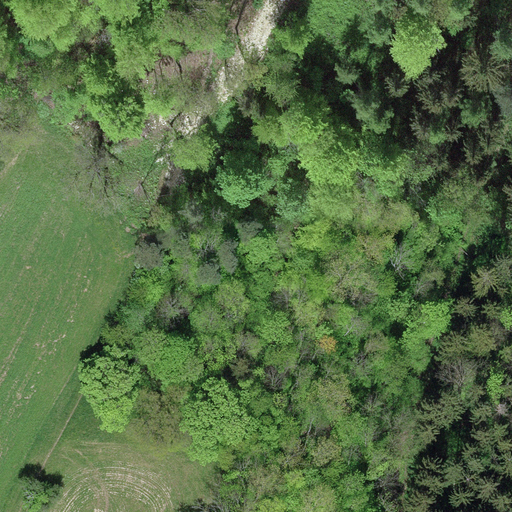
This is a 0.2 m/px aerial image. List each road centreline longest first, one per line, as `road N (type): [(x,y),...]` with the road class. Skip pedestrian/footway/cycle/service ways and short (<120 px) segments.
road 1 (track): [(209,106),(106,339),(15,511)]
road 2 (track): [(273,0),(209,106)]
